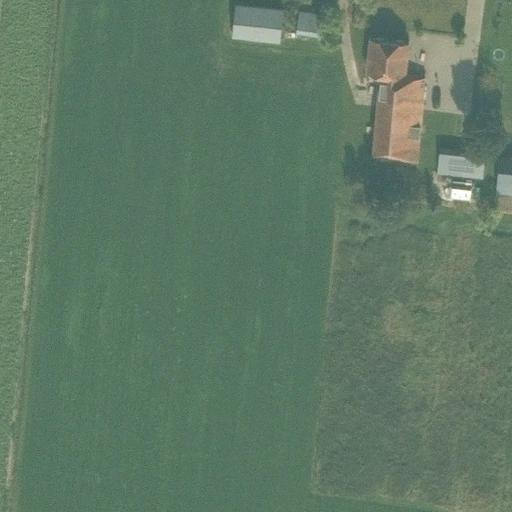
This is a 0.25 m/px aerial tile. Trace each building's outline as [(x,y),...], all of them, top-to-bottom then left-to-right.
[(236,5),(233,37),(280,42),(284,10),(236,5)] [(299,12),(296,35),(328,38),(330,15),(299,12)] [(415,162),(423,97),(425,77),(405,74),(409,41),(371,37),(367,73),(383,75),(373,158),(415,162)] [(484,176),(485,152),(439,149),(438,174),(484,176)] [(496,193),(511,194),(511,157),(499,157),(496,193)]
